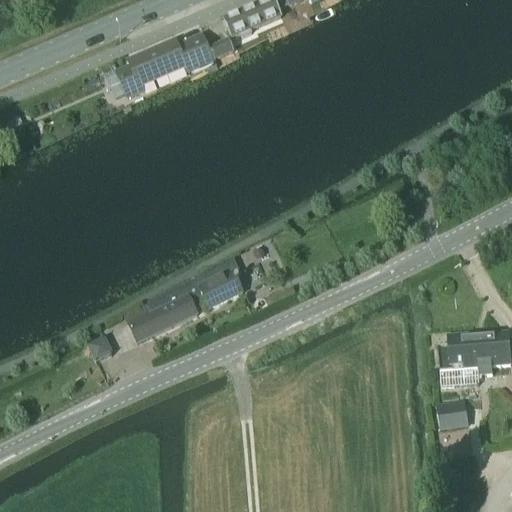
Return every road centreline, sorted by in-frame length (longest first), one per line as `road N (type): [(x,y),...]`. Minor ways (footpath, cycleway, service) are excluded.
road 1 (tertiary): [(0,461),(511,213)]
road 2 (secondary): [(0,77),(176,0)]
road 3 (track): [(252,511),(240,377),(229,350)]
